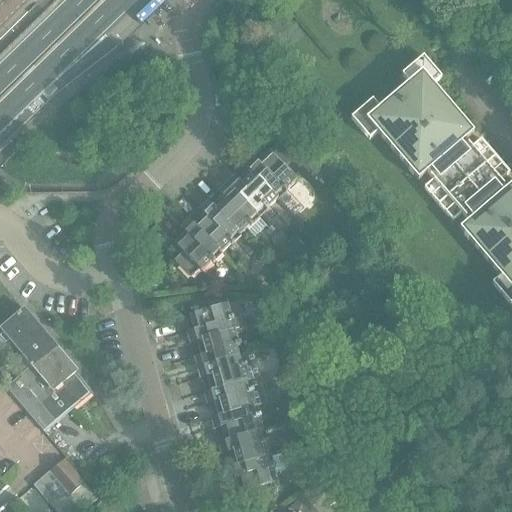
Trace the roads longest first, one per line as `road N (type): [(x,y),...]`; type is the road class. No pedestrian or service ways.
road 1 (residential): [(118,273),(112,238),(121,207),(197,131),(183,32),(197,0)]
road 2 (residential): [(187,511),(118,273)]
road 3 (primary): [(0,117),(122,0)]
road 4 (residential): [(0,222),(54,275),(89,283),(118,273)]
road 5 (primary): [(86,0),(0,84)]
